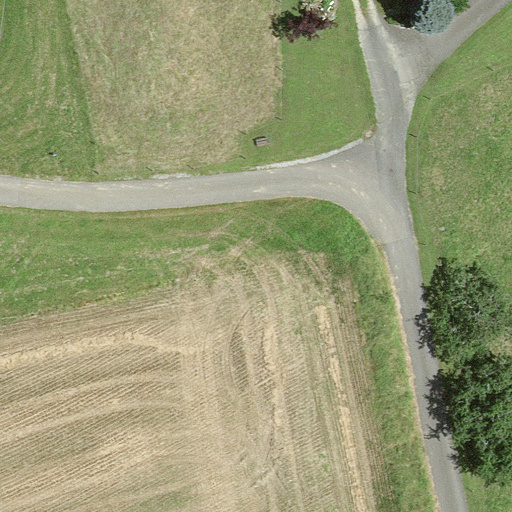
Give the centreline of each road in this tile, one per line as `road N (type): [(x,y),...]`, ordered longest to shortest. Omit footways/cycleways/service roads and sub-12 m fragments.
road 1 (residential): [(448,511),(377,181),(294,177),(201,190),(45,194),(0,187)]
road 2 (track): [(377,181),(349,0)]
